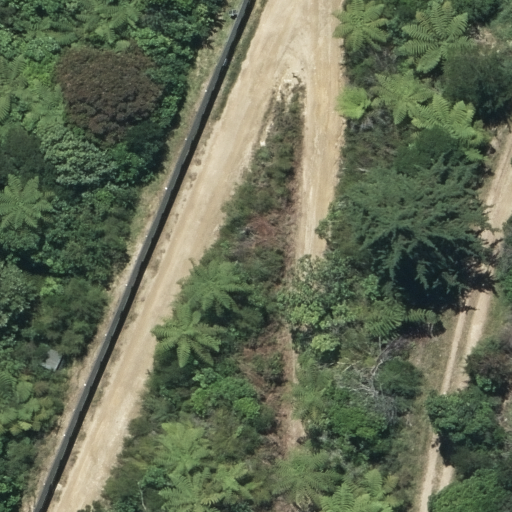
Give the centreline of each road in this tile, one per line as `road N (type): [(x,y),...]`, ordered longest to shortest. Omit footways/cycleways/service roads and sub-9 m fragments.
road 1 (track): [(297,0),(73,511)]
road 2 (track): [(319,0),(301,511)]
road 3 (track): [(511,176),(458,379),(435,511)]
